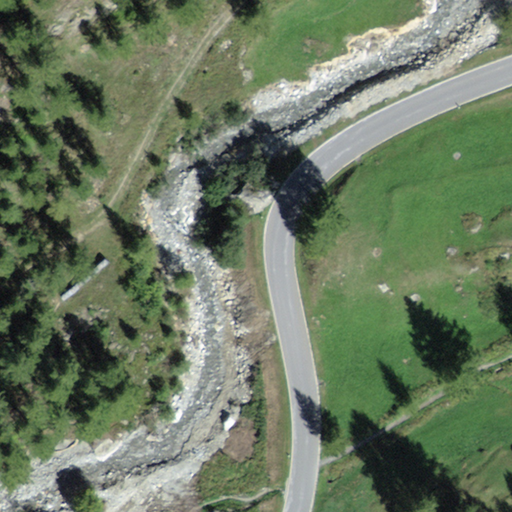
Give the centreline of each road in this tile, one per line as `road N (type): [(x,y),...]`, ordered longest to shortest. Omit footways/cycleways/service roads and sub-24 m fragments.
road 1 (unclassified): [(296,511),(305,410),(281,273),(283,214),(305,180),(356,139),(511,71)]
road 2 (track): [(246,0),(91,241),(0,293)]
